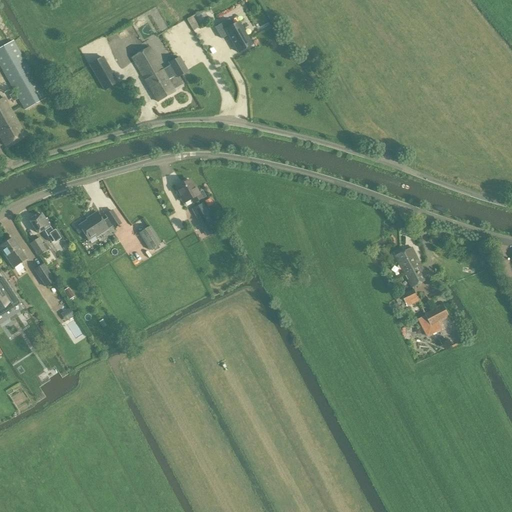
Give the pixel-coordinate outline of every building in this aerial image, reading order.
[(103,0),(58,0),(80,47),(48,58),(55,73),(84,63),(81,58),(92,54),(97,35),(117,28),(103,0)] [(118,0),(142,40),(166,25),(151,0),(118,0)] [(232,26),(229,20),(215,28),(221,39),(228,35),(238,53),(252,45),(239,23),(232,26)] [(0,66),(25,110),(44,99),(12,42),(0,48),(0,66)] [(162,70),(150,47),(132,57),(157,102),(174,92),(168,81),(176,76),(177,78),(188,72),(180,58),(169,64),(171,66),(162,70)] [(104,91),(117,83),(102,58),(89,65),(104,91)] [(0,137),(5,147),(25,136),(4,98),(0,100),(0,137)] [(191,200),(193,204),(205,197),(202,192),(198,194),(194,187),(193,188),(190,181),(175,189),(183,204),(191,200)] [(215,220),(212,222),(203,204),(194,209),(208,235),(220,229),(215,220)] [(114,229),(121,225),(112,211),(105,215),(107,218),(102,222),(97,213),(89,218),(90,220),(79,227),(88,241),(95,236),(96,238),(113,227),(114,229)] [(44,221),(41,216),(38,217),(35,217),(32,219),(30,223),(38,235),(45,230),(47,234),(46,235),(52,243),(60,238),(52,227),(50,228),(49,227),(50,226),(46,220),(44,221)] [(139,234),(150,251),(161,244),(149,227),(139,234)] [(13,268),(26,260),(21,253),(22,253),(12,239),(0,247),(0,249),(9,262),(13,268)] [(38,239),(30,244),(38,257),(49,250),(45,244),(42,245),(38,239)] [(403,274),(420,264),(412,248),(395,257),(403,274)] [(420,264),(403,274),(411,289),(417,285),(419,288),(422,286),(421,283),(428,280),(420,264)] [(45,287),(54,282),(43,265),(34,271),(45,287)] [(0,311),(9,306),(11,309),(18,304),(19,304),(5,283),(2,278),(0,278),(0,311)] [(68,288),(64,291),(70,300),(74,297),(68,288)] [(413,290),(405,294),(409,302),(406,304),(407,306),(414,303),(413,301),(418,298),(413,290)] [(397,294),(394,295),(399,305),(400,305),(401,306),(406,304),(409,302),(405,294),(399,297),(397,294)] [(427,325),(422,328),(427,338),(443,330),(440,323),(450,318),(443,305),(425,315),(426,316),(423,317),(427,325)]
